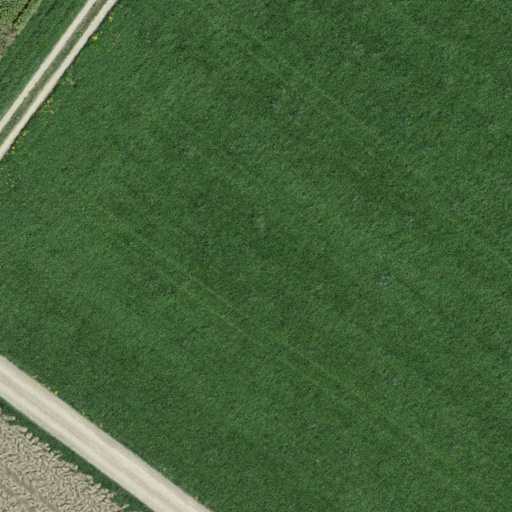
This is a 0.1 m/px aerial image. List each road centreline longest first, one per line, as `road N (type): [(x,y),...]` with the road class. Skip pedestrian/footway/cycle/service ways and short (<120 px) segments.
road 1 (track): [(183,511),(0,377)]
road 2 (track): [(0,141),(100,0)]
